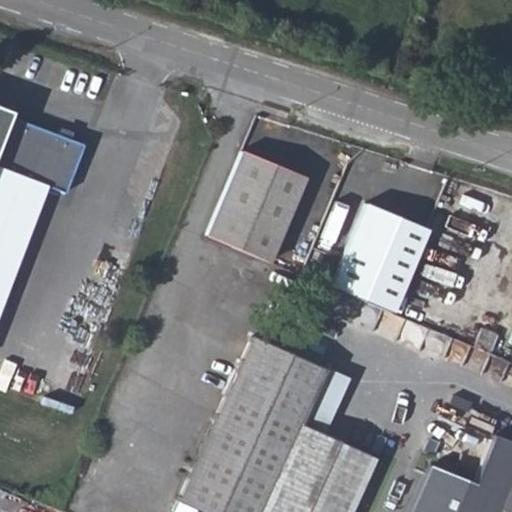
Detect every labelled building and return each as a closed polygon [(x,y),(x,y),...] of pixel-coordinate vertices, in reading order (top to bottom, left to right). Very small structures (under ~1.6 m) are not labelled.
[(0,168),(64,193),(82,144),(7,115),(9,111),(0,107),(0,168)] [(239,150),(204,235),(267,262),(303,177),(239,150)] [(426,229),(363,203),(328,287),(340,292),(391,313),(426,229)] [(332,310),(340,292),(328,287),(327,287),(319,305),(332,310)] [(179,502),(200,511),(348,511),(374,456),(300,423),(325,368),(251,336),(179,502)] [(495,511),(498,506),(511,511),(511,441),(492,434),(472,482),(427,464),(405,511),(495,511)]
